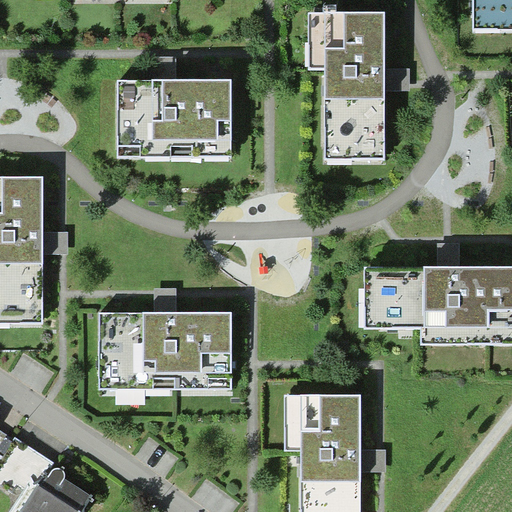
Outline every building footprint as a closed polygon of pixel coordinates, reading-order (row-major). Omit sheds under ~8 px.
[(511,33),(511,0),(475,0),(475,34),(511,33)] [(382,157),(382,11),(309,11),(309,69),(328,69),(328,157),(382,157)] [(230,80),(118,80),(119,157),(231,156),(230,80)] [(0,328),(41,328),(39,180),(0,180),(0,328)] [(511,267),(366,266),(365,328),(423,328),(423,343),(511,343),(511,267)] [(230,312),(101,312),(101,388),(230,387),(230,312)] [(361,511),(360,395),(286,396),(286,449),(304,449),(304,511),(361,511)] [(55,463),(17,437),(0,462),(0,485),(19,498),(9,511),(82,511),(93,496),(65,478),(66,474),(64,470),(59,468),(56,468),(54,470),(51,468),(55,463)]
